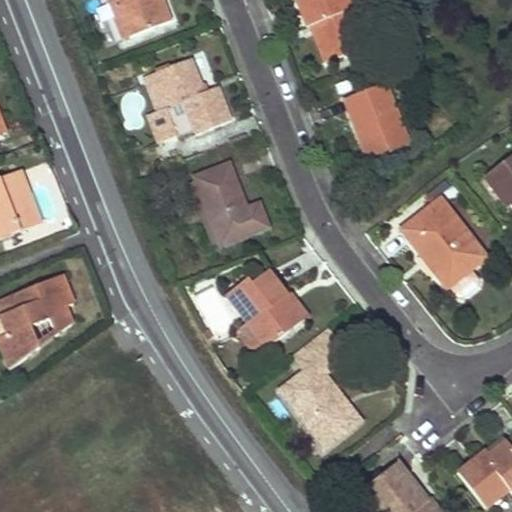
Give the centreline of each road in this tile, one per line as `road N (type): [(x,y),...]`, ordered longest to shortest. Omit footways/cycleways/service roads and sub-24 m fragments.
road 1 (tertiary): [(25,0),(138,289),(290,511)]
road 2 (residential): [(231,0),(333,242),(413,342),(450,363)]
